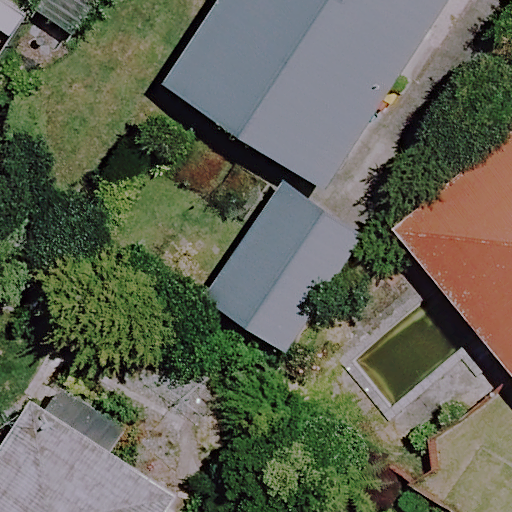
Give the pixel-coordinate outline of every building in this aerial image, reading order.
[(17,0),(41,14),(50,0),(17,0)] [(474,0),(240,0),(182,88),(345,196),(474,0)] [(511,148),(409,235),(511,358),(511,148)] [(370,247),(287,188),(211,296),(294,355),(370,247)] [(0,511),(175,511),(187,493),(32,398),(0,450),(0,511)]
